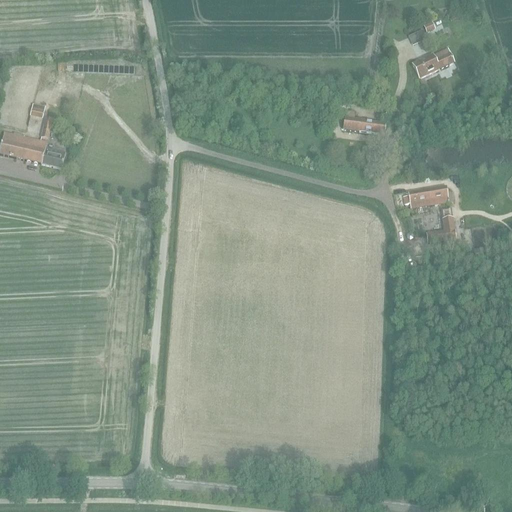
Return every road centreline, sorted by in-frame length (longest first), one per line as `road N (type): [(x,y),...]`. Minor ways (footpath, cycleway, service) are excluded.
road 1 (unclassified): [(145,483),(172,143)]
road 2 (tertiary): [(421,511),(145,483)]
road 3 (unclassified): [(172,143),(373,196)]
road 4 (unclassified): [(172,143),(146,0)]
road 5 (tertiary): [(0,484),(145,483)]
